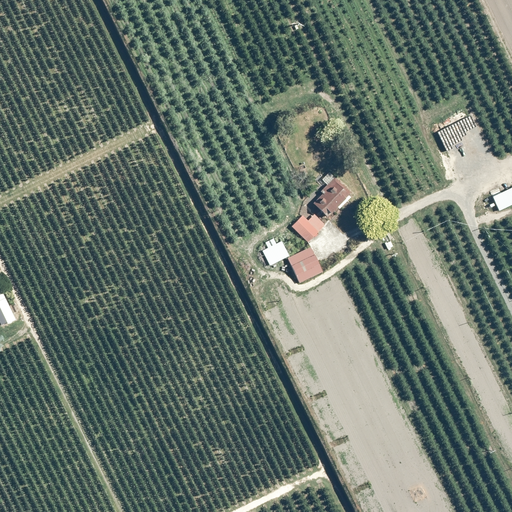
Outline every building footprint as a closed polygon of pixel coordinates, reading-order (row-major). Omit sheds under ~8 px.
[(333,176),(327,182),(309,199),(320,210),(323,207),(330,213),(349,194),(345,190),(346,189),(333,176)] [(511,203),(511,186),(492,196),(498,210),(511,203)] [(324,224),(308,209),(291,226),(307,241),(324,224)] [(288,255),(278,235),(265,242),(268,247),(262,250),(269,265),(288,255)] [(322,271),(310,246),(287,258),(299,282),(322,271)]
